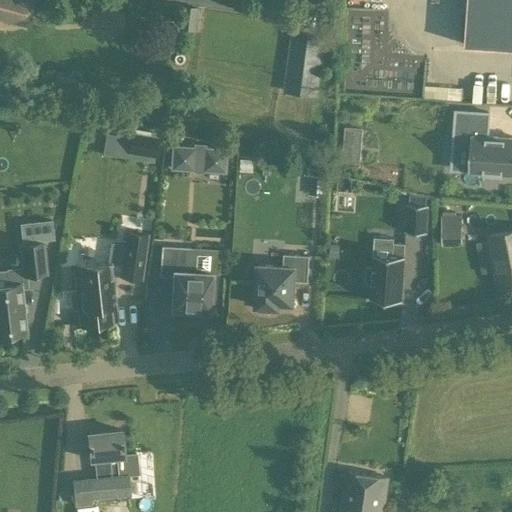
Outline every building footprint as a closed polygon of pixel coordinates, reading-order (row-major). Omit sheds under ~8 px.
[(33,0),(0,0),(0,20),(26,28),(33,0)] [(511,0),(467,0),(464,44),(511,46),(511,0)] [(180,6),(178,29),(192,31),(195,8),(180,6)] [(378,84),(424,85),(424,54),(389,53),(390,7),(353,7),(352,57),(394,58),(393,77),(378,76),(378,84)] [(88,26),(122,30),(124,12),(90,8),(88,26)] [(292,43),(285,92),(312,96),(315,96),(322,47),(315,46),(292,43)] [(449,96),(450,87),(425,84),(424,93),(449,96)] [(511,137),(487,136),(489,112),(455,110),(453,135),(458,136),(458,148),(469,148),(468,167),(484,168),(483,175),(501,176),(501,169),(511,170),(511,137)] [(344,124),(341,157),(359,159),(362,126),(344,124)] [(106,134),(103,153),(127,157),(127,153),(154,157),(157,138),(116,131),(116,135),(106,134)] [(169,169),(193,170),(193,172),(202,173),(202,171),(226,173),(228,149),(205,147),(205,144),(193,143),(193,146),(171,144),(169,169)] [(309,175),(308,188),(324,189),(325,175),(309,175)] [(404,230),(426,232),(428,204),(406,202),(404,230)] [(462,245),(461,215),(454,215),(454,207),(441,208),(442,245),(462,245)] [(511,228),(489,233),(499,285),(511,282),(511,228)] [(81,325),(112,321),(110,305),(115,304),(111,275),(121,274),(142,277),(147,234),(126,232),(125,243),(112,242),(109,262),(75,265),(77,289),(70,290),(72,309),(79,308),(81,325)] [(10,333),(27,331),(22,286),(27,286),(26,274),(46,272),(42,241),(21,244),(24,267),(7,268),(8,283),(0,284),(0,336),(10,336),(10,333)] [(486,241),(475,242),(480,271),(491,269),(486,241)] [(372,253),(371,267),(366,267),(365,282),(370,283),(370,297),(401,299),(404,255),(405,243),(393,243),(392,254),(372,253)] [(162,245),(160,273),(174,274),(172,308),(210,310),(213,272),(188,270),(190,247),(162,245)] [(330,245),(329,255),(338,255),(339,245),(330,245)] [(308,281),(309,255),(284,253),(283,266),(258,264),(256,305),(260,306),(260,310),(274,310),(274,306),(279,306),(279,301),(292,302),(294,280),(308,281)] [(121,428),(88,432),(91,459),(94,459),(96,476),(73,479),(76,505),(92,503),(91,499),(132,494),(129,472),(139,471),(137,454),(124,455),(121,428)] [(348,470),(341,511),(383,511),(389,476),(348,470)]
